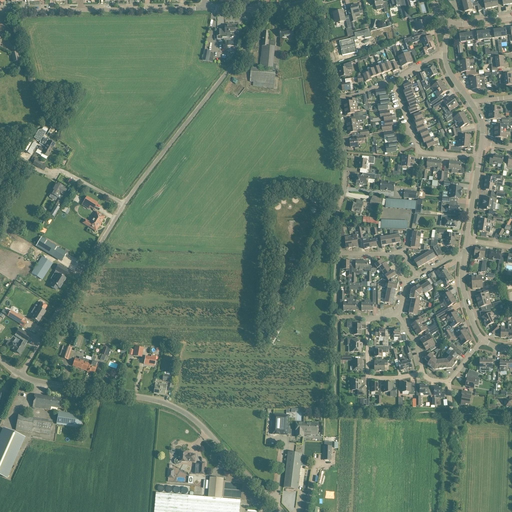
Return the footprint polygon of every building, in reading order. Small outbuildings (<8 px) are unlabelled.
[(381,0),(378,0),(374,1),(376,7),(373,8),(375,15),(388,12),(387,6),(384,7),(381,0)] [(405,0),(407,8),(411,8),(410,3),(420,1),(419,0),(405,0)] [(471,4),(463,6),(465,12),(473,10),(474,10),(474,7),(474,6),(477,6),(479,11),(483,10),(482,9),(481,4),(480,2),(477,2),(474,3),(471,4)] [(352,16),(349,17),(353,29),(356,29),(354,22),(356,21),(355,16),(360,14),(363,14),(362,9),(359,10),(358,5),(350,7),(352,16)] [(345,22),(343,11),(334,13),(335,20),(338,20),(338,23),(345,22)] [(419,23),(418,20),(414,21),(418,31),(427,28),(425,21),(419,23)] [(235,34),(235,26),(225,26),(225,30),(221,30),(217,30),(217,39),(222,39),(222,38),(227,38),(227,34),(235,34)] [(294,36),(293,29),(284,30),(284,29),(280,29),(281,38),(294,36)] [(351,41),(339,44),(343,58),(344,57),(345,60),(350,59),(349,56),(358,54),(355,44),(359,43),(359,40),(368,38),(368,40),(372,39),(369,29),(355,33),(356,37),(351,39),(351,41)] [(273,69),(275,48),(275,43),(275,41),(269,41),(270,32),(264,31),(260,68),(273,69)] [(410,38),(412,43),(412,44),(420,41),(421,44),(424,43),(425,45),(433,42),(430,36),(427,37),(427,38),(423,40),(422,38),(421,34),(418,35),(414,36),(410,38)] [(432,50),(435,49),(433,42),(425,45),(426,48),(423,49),(424,52),(420,53),(422,57),(429,55),(428,51),(431,49),(432,50)] [(208,61),(210,53),(211,51),(204,50),(202,60),(208,61)] [(407,65),(407,64),(413,63),(408,50),(403,52),(404,56),(407,65)] [(13,62),(20,61),(17,51),(11,52),(13,62)] [(493,58),(493,57),(493,55),(489,56),(489,58),(491,58),(491,64),(505,63),(504,57),(493,58)] [(407,65),(404,56),(399,58),(402,67),(407,65)] [(341,77),(345,77),(348,76),(348,70),(353,70),(351,62),(344,65),(344,69),(339,69),(341,77)] [(393,72),(390,63),(384,65),(387,72),(392,70),(393,72)] [(399,70),(396,63),(391,65),(390,63),(393,72),(399,70)] [(506,68),(505,63),(491,64),(497,64),(497,66),(491,67),(492,71),(495,71),(495,69),(506,68)] [(382,74),(387,72),(384,65),(379,67),(382,74)] [(435,71),(432,65),(424,70),(425,72),(419,75),(422,82),(425,81),(424,78),(428,76),(430,79),(434,76),(434,77),(438,75),(436,71),(435,71)] [(469,67),(461,67),(461,73),(466,72),(466,76),(477,75),(477,73),(475,73),(474,66),(469,67)] [(374,69),(376,76),(382,74),(379,67),(374,69)] [(251,68),(250,82),(253,82),(253,87),(274,88),(274,84),(276,70),(256,68),(251,68)] [(372,80),(371,78),(376,76),(374,69),(368,71),(372,80)] [(363,75),(364,78),(366,82),(372,80),(369,73),(366,74),(363,75)] [(478,78),(470,79),(471,84),(479,83),(479,81),(484,80),(484,76),(481,77),(478,77),(478,78)] [(343,91),(351,90),(350,84),(354,83),(353,78),(345,79),(346,83),(341,83),(343,91)] [(511,85),(511,79),(505,81),(505,83),(500,84),(500,88),(499,88),(499,90),(503,90),(503,86),(511,85)] [(444,86),(441,81),(434,86),(432,83),(427,86),(424,88),(425,91),(426,90),(426,91),(431,88),(433,90),(435,89),(437,91),(444,86)] [(412,86),(411,83),(410,83),(409,84),(405,85),(403,86),(405,91),(413,88),(414,88),(414,85),(412,86)] [(479,83),(471,84),(471,90),(480,89),(482,89),(483,90),(483,92),(493,91),(493,87),(485,88),(485,85),(480,86),(479,83)] [(438,98),(443,94),(447,91),(444,86),(437,91),(438,93),(436,95),(438,98)] [(405,97),(413,95),(415,94),(413,88),(405,91),(403,92),(405,97)] [(408,103),(415,100),(413,95),(405,97),(408,103)] [(447,107),(454,101),(451,97),(444,102),(441,99),(439,101),(431,106),(431,107),(433,110),(440,106),(443,110),(447,107)] [(431,106),(439,101),(437,98),(429,102),(430,103),(430,105),(431,106)] [(356,104),(356,102),(355,99),(349,100),(350,102),(348,103),(348,102),(344,102),(345,109),(359,107),(358,104),(356,104)] [(410,108),(416,106),(417,105),(415,100),(408,103),(410,108)] [(450,112),(454,109),(458,106),(455,101),(454,101),(447,107),(450,112)] [(410,114),(415,112),(418,111),(416,106),(410,108),(408,109),(410,114)] [(359,107),(345,109),(346,116),(350,115),(350,114),(354,113),(354,111),(359,110),(359,107)] [(459,122),(466,118),(463,112),(460,114),(460,115),(453,118),(455,121),(458,120),(459,122)] [(418,114),(413,116),(415,120),(416,122),(425,118),(424,116),(423,116),(421,113),(419,114),(418,114)] [(366,120),(365,116),(363,116),(359,117),(354,117),(354,121),(350,121),(350,120),(347,121),(348,128),(359,126),(359,123),(356,123),(356,121),(364,120),(366,120)] [(416,122),(414,122),(416,125),(417,127),(423,125),(426,124),(425,121),(424,120),(426,120),(425,118),(416,122)] [(466,126),(469,124),(466,118),(459,122),(455,125),(456,127),(458,126),(459,128),(452,130),(452,133),(461,131),(461,128),(466,125),(466,126)] [(417,127),(416,128),(418,133),(420,133),(426,130),(423,125),(417,127)] [(360,129),(359,126),(348,128),(349,135),(352,134),(352,133),(360,132),(361,136),(366,135),(369,135),(368,131),(361,132),(361,130),(360,130),(360,129)] [(38,131),(34,139),(41,142),(40,144),(45,147),(44,147),(45,148),(51,151),(55,144),(50,142),(46,139),(44,138),(46,133),(42,130),(38,131)] [(426,130),(420,133),(422,138),(429,135),(427,130),(426,130)] [(466,136),(462,135),(461,131),(452,133),(453,137),(458,136),(458,141),(470,142),(470,135),(467,135),(466,136)] [(429,135),(422,138),(423,141),(424,144),(426,143),(425,143),(431,140),(430,138),(429,135)] [(358,148),(358,143),(364,142),(364,136),(353,138),(353,141),(350,141),(351,148),(355,147),(355,149),(358,148)] [(431,140),(425,143),(426,143),(426,144),(428,148),(434,146),(435,145),(438,144),(437,141),(434,143),(434,141),(433,139),(431,140)] [(31,142),(25,152),(30,154),(36,145),(31,142)] [(39,146),(35,153),(41,156),(42,154),(48,157),(51,151),(45,148),(45,149),(39,146)] [(20,156),(14,165),(17,167),(21,161),(21,160),(24,157),(21,155),(20,156)] [(502,165),(504,157),(494,155),(493,158),(490,158),(489,164),(493,165),(493,164),(502,165)] [(374,164),(375,158),(362,157),(362,160),(360,160),(359,169),(366,170),(366,164),(374,164)] [(398,165),(398,168),(398,172),(393,172),(392,176),(401,177),(401,169),(403,171),(406,171),(407,170),(407,167),(408,158),(409,157),(403,157),(402,166),(398,165)] [(511,165),(511,158),(509,158),(508,164),(505,164),(504,169),(503,171),(507,172),(508,168),(511,169),(511,166),(511,165)] [(42,164),(35,160),(33,164),(40,168),(42,164)] [(375,180),(375,175),(366,174),(366,177),(357,176),(357,179),(356,179),(355,183),(356,183),(356,184),(359,184),(359,185),(363,186),(363,185),(368,185),(368,179),(374,180),(375,180)] [(486,177),(485,184),(496,186),(497,181),(503,182),(504,176),(495,175),(494,180),(490,179),(490,178),(486,177)] [(394,192),(395,183),(381,182),(380,191),(394,192)] [(461,194),(462,191),(461,191),(461,188),(451,187),(451,183),(444,182),(444,186),(448,187),(448,189),(452,190),(451,193),(461,194)] [(64,194),(67,190),(63,188),(63,187),(57,183),(54,188),(49,197),(54,200),(56,197),(57,198),(60,194),(63,196),(64,194)] [(499,192),(500,186),(496,186),(485,184),(484,191),(488,192),(488,191),(497,192),(497,196),(504,197),(505,193),(499,192)] [(404,198),(412,199),(416,199),(417,192),(405,191),(404,198)] [(461,194),(451,193),(451,196),(448,195),(447,198),(442,197),(442,202),(449,203),(450,199),(460,199),(460,196),(461,197),(461,194)] [(380,206),(381,202),(382,198),(372,196),(370,204),(380,206)] [(94,209),(97,203),(87,197),(83,203),(94,209)] [(495,210),(496,204),(496,199),(483,197),(482,205),(484,205),(483,210),(488,211),(488,209),(492,210),(495,210)] [(360,214),(363,202),(357,200),(356,204),(351,203),(349,211),(360,214)] [(49,215),(48,216),(53,219),(54,218),(56,215),(60,209),(63,203),(58,201),(55,206),(49,215)] [(441,208),(441,212),(459,214),(459,211),(460,211),(460,209),(459,209),(460,207),(454,206),(454,203),(449,203),(442,202),(441,208)] [(96,231),(104,217),(96,212),(90,223),(84,220),(82,223),(96,231)] [(456,227),(457,220),(450,220),(450,217),(442,216),(441,222),(442,222),(442,223),(444,225),(445,225),(445,227),(448,227),(453,228),(453,227),(456,227)] [(502,222),(503,219),(488,216),(487,221),(483,220),(484,219),(480,219),(479,226),(491,227),(491,225),(491,222),(494,222),(494,221),(502,222)] [(351,239),(352,248),(358,247),(357,240),(359,239),(358,232),(355,233),(356,235),(350,236),(351,239)] [(41,238),(36,247),(53,257),(57,260),(63,251),(58,248),(41,238)] [(370,249),(377,247),(376,239),(369,241),(370,249)] [(437,245),(433,248),(438,257),(442,254),(437,245)] [(482,249),(479,248),(479,249),(475,248),(474,256),(475,256),(475,260),(483,261),(482,266),(481,273),(485,272),(486,267),(487,259),(484,259),(484,258),(485,250),(482,249)] [(431,260),(436,258),(432,251),(427,253),(431,260)] [(490,251),(490,256),(489,260),(493,261),(493,260),(499,261),(498,266),(502,266),(503,260),(500,259),(501,252),(490,251)] [(427,263),(431,260),(427,253),(423,256),(427,263)] [(423,265),(427,263),(423,256),(419,259),(423,265)] [(35,269),(32,274),(42,280),(52,264),(42,257),(37,265),(35,269)] [(70,269),(74,264),(65,258),(61,263),(66,266),(57,280),(62,283),(64,280),(66,281),(71,272),(69,270),(70,269)] [(418,268),(423,265),(419,259),(414,261),(418,268)] [(384,264),(381,260),(375,265),(377,269),(379,268),(385,277),(383,279),(385,282),(388,281),(391,279),(392,284),(389,283),(385,303),(393,305),(395,290),(397,291),(398,283),(396,282),(396,279),(397,278),(393,271),(392,272),(386,263),(384,264)] [(342,262),(342,266),(343,266),(343,267),(343,270),(343,272),(346,272),(346,274),(346,278),(350,278),(350,283),(349,284),(349,287),(350,287),(352,287),(352,283),(352,274),(352,272),(352,267),(349,267),(349,262),(346,262),(347,261),(343,261),(343,262),(342,262)] [(352,272),(352,274),(356,274),(356,273),(359,272),(362,272),(362,262),(356,262),(356,267),(352,267),(352,272)] [(362,262),(362,272),(367,272),(367,282),(367,287),(371,287),(371,284),(371,282),(371,272),(371,269),(371,266),(368,266),(368,262),(362,262)] [(442,272),(440,269),(436,272),(439,278),(440,281),(449,275),(446,270),(442,272)] [(481,277),(481,273),(478,273),(478,277),(472,277),(472,283),(482,282),(485,282),(484,276),(481,277)] [(448,283),(452,281),(449,275),(440,281),(437,283),(434,285),(436,288),(439,286),(439,285),(442,283),(445,288),(450,286),(448,283)] [(433,289),(430,284),(427,280),(426,281),(427,283),(422,287),(420,284),(416,287),(415,286),(412,288),(412,290),(411,291),(410,291),(409,295),(410,295),(409,300),(412,301),(410,307),(408,306),(407,310),(410,310),(409,313),(417,315),(420,301),(419,301),(420,296),(423,293),(424,295),(433,289)] [(26,295),(29,290),(15,282),(3,301),(7,303),(10,298),(18,303),(20,300),(25,303),(29,296),(26,295)] [(478,302),(489,299),(490,299),(489,293),(492,292),(498,291),(497,287),(491,288),(483,291),(484,294),(476,297),(478,302)] [(344,299),(344,292),(340,292),(340,300),(343,300),(343,304),(343,311),(350,311),(350,299),(344,299)] [(442,293),(441,293),(442,296),(443,297),(442,297),(443,299),(441,301),(443,304),(453,298),(449,292),(446,294),(445,292),(442,294),(442,293)] [(445,308),(439,312),(442,316),(446,313),(450,311),(447,308),(453,304),(454,305),(456,304),(453,298),(443,304),(440,305),(441,307),(443,307),(445,307),(445,308)] [(491,304),(489,299),(478,302),(479,308),(491,304)] [(46,309),(48,305),(42,300),(40,304),(38,303),(37,302),(34,307),(37,308),(32,315),(39,320),(46,309)] [(492,313),(490,309),(485,311),(484,311),(486,315),(482,317),(485,323),(484,324),(486,328),(488,326),(494,323),(491,317),(494,316),(492,312),(492,313)] [(11,311),(7,316),(20,324),(23,320),(24,319),(11,311)] [(442,316),(440,317),(443,321),(446,319),(447,321),(446,322),(448,324),(458,318),(455,311),(452,313),(452,314),(448,317),(446,313),(442,316)] [(418,321),(412,325),(415,330),(422,326),(421,324),(423,322),(422,320),(426,317),(424,314),(422,316),(420,317),(416,319),(418,321)] [(445,334),(442,335),(443,338),(447,336),(451,334),(452,333),(455,331),(453,327),(458,324),(459,325),(462,324),(458,318),(448,324),(449,326),(450,329),(445,332),(444,333),(445,334)] [(362,335),(362,325),(354,325),(354,322),(347,322),(347,325),(350,325),(350,328),(353,328),(353,335),(362,335)] [(431,331),(439,326),(437,323),(429,328),(431,331)] [(422,326),(415,330),(418,335),(422,333),(425,331),(428,329),(426,327),(427,326),(426,324),(422,326)] [(493,334),(497,331),(499,329),(497,326),(491,332),(493,334)] [(8,341),(6,345),(9,347),(14,350),(14,351),(19,354),(28,342),(31,337),(19,329),(15,336),(23,341),(20,346),(18,344),(17,346),(12,343),(8,341)] [(458,334),(455,336),(457,339),(459,338),(461,339),(468,335),(464,329),(461,331),(462,332),(458,334)] [(386,335),(386,330),(379,330),(379,331),(376,331),(376,337),(379,337),(379,338),(383,338),(383,341),(383,342),(382,343),(382,344),(382,345),(383,347),(386,347),(388,347),(389,347),(389,335),(386,335)] [(408,341),(407,335),(400,335),(400,330),(394,330),(394,331),(393,331),(393,334),(394,334),(394,338),(398,338),(398,341),(408,341)] [(57,333),(53,340),(59,343),(63,337),(57,333)] [(423,345),(432,340),(429,335),(421,340),(423,345)] [(461,339),(456,342),(458,346),(459,345),(460,346),(461,346),(468,342),(468,343),(471,341),(468,335),(461,339)] [(350,352),(356,352),(361,352),(361,345),(363,345),(363,343),(358,343),(358,339),(347,339),(347,346),(350,346),(350,352)] [(434,345),(435,345),(437,344),(434,339),(432,341),(432,340),(423,345),(426,350),(435,345),(434,345)] [(67,360),(72,346),(69,345),(68,348),(66,347),(62,358),(67,360)] [(141,358),(143,348),(135,347),(133,356),(141,358)] [(378,358),(378,357),(383,357),(383,353),(388,353),(388,347),(386,347),(386,348),(380,348),(380,351),(375,351),(375,357),(375,358),(378,358)] [(461,356),(462,353),(455,347),(453,349),(461,356)] [(435,370),(435,372),(440,372),(440,370),(446,369),(446,371),(451,370),(451,369),(452,368),(454,369),(456,365),(455,364),(458,360),(456,359),(458,356),(454,353),(452,351),(449,355),(448,354),(445,357),(442,358),(442,361),(437,361),(434,358),(435,357),(430,353),(428,356),(425,360),(428,362),(426,364),(430,367),(429,368),(432,371),(433,370),(435,370)] [(75,359),(74,361),(72,366),(88,372),(91,361),(93,356),(92,358),(86,356),(85,359),(80,357),(79,360),(75,359)] [(96,357),(93,356),(91,361),(88,372),(94,374),(97,367),(98,367),(99,364),(94,362),(96,357)] [(155,366),(156,357),(152,356),(152,357),(145,356),(144,364),(155,366)] [(407,359),(406,356),(403,356),(403,357),(405,364),(406,369),(412,368),(410,360),(408,361),(408,360),(407,359)] [(400,371),(406,369),(405,364),(403,357),(400,358),(401,360),(397,361),(399,366),(400,371)] [(362,366),(362,360),(353,360),(353,371),(362,371),(362,366)] [(385,371),(384,366),(387,366),(387,361),(381,361),(381,364),(375,364),(375,370),(376,370),(376,371),(385,371)] [(496,378),(496,381),(498,382),(500,382),(500,372),(507,372),(507,361),(500,361),(500,368),(497,368),(496,373),(496,376),(496,378)] [(171,382),(172,373),(164,372),(163,381),(171,382)] [(478,386),(480,379),(477,377),(468,374),(467,374),(466,378),(467,378),(466,387),(470,387),(469,389),(474,389),(475,385),(478,386)] [(365,395),(366,392),(366,387),(360,387),(360,383),(361,383),(361,381),(355,381),(355,380),(351,380),(351,385),(352,385),(352,390),(360,390),(360,395),(365,395)] [(165,395),(166,390),(167,385),(156,383),(154,394),(165,395)] [(388,384),(388,383),(385,383),(385,384),(384,384),(384,393),(391,393),(390,397),(397,397),(397,389),(393,389),(393,384),(388,384)] [(414,395),(415,389),(411,389),(411,384),(402,384),(402,392),(409,392),(409,395),(414,395)] [(431,396),(431,390),(428,390),(428,386),(420,386),(420,394),(424,394),(424,396),(431,396)] [(444,397),(444,393),(441,392),(441,388),(439,388),(439,387),(434,387),(434,396),(438,396),(438,397),(441,397),(444,397)] [(469,404),(471,393),(467,393),(466,396),(462,396),(461,405),(465,405),(465,404),(469,404)] [(59,409),(60,404),(60,399),(34,395),(32,408),(50,410),(51,408),(59,409)] [(63,422),(81,425),(82,416),(64,413),(63,422)] [(272,434),(288,435),(289,415),(273,414),(272,434)] [(16,425),(15,430),(31,433),(32,431),(32,428),(51,431),(51,430),(53,422),(33,419),(33,418),(18,416),(16,425)] [(296,423),(296,437),(303,437),(303,436),(311,436),(311,435),(311,433),(318,433),(318,424),(296,423)] [(25,438),(3,428),(0,434),(0,475),(7,479),(25,438)] [(178,456),(178,462),(187,463),(187,462),(195,462),(196,454),(188,454),(188,452),(180,451),(179,456),(178,456)] [(298,490),(302,454),(288,452),(284,488),(298,490)] [(222,499),(224,479),(210,477),(208,497),(156,493),(154,511),(239,511),(241,500),(222,499)]
